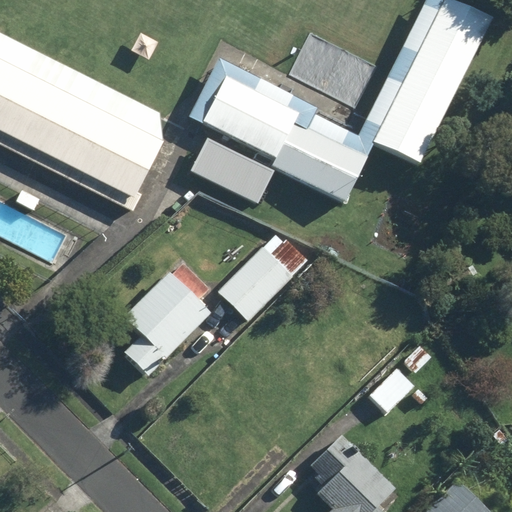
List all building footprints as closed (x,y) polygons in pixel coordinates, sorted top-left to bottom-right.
[(368,145),(419,168),(484,28),(433,4),(368,145)] [(0,140),(132,209),(160,155),(0,72),(0,140)] [(291,112),(218,79),(196,128),(268,161),(291,112)] [(361,160),(286,126),(265,171),(340,206),(361,160)] [(267,174),(202,144),(187,176),(253,206),(267,174)] [(245,248),(199,200),(57,336),(103,384),(245,248)] [(388,348),(274,242),(231,287),(345,393),(388,348)] [(435,360),(419,345),(399,365),(416,380),(435,360)] [(284,375),(305,397),(318,385),(297,362),(284,375)] [(416,388),(395,368),(367,396),(388,416),(416,388)] [(282,455),(210,387),(157,443),(229,511),(282,455)] [(377,511),(398,492),(343,435),(310,468),(327,486),(318,495),(333,511),(332,511),(377,511)] [(489,511),(459,480),(424,511),(489,511)]
